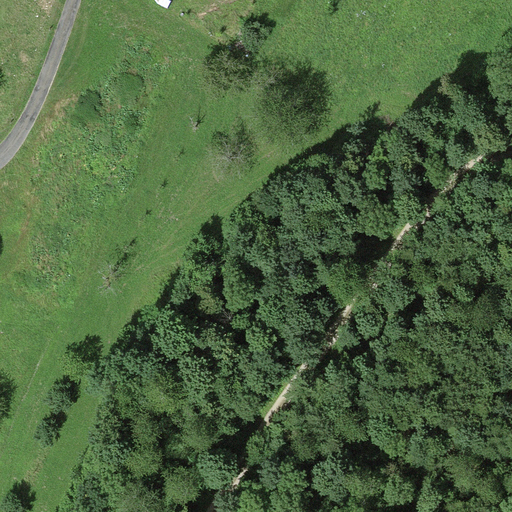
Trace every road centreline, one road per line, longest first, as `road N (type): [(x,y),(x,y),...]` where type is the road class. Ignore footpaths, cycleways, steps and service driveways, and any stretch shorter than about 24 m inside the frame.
road 1 (track): [(511,145),(495,149),(435,199),(379,265),(207,511)]
road 2 (track): [(297,373),(353,358),(409,313),(511,273)]
road 3 (track): [(68,0),(13,140),(0,151)]
